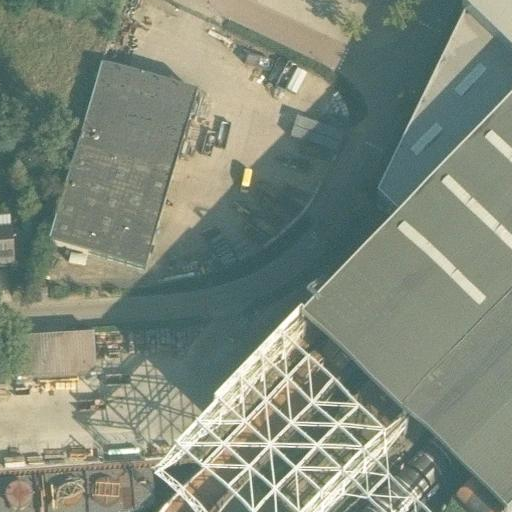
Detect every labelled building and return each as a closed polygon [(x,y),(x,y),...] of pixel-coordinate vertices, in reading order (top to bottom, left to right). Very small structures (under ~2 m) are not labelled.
[(404,228),(511,114),(511,0),(486,0),(469,19),(379,204),(404,228)] [(197,96),(102,68),(101,68),(49,246),(145,274),(197,96)] [(511,114),(404,228),(349,285),(448,380),(474,353),(511,313),(511,114)] [(0,267),(13,267),(11,232),(0,232),(0,267)] [(511,313),(474,353),(511,389),(511,313)] [(14,342),(16,382),(96,377),(94,337),(14,342)]
